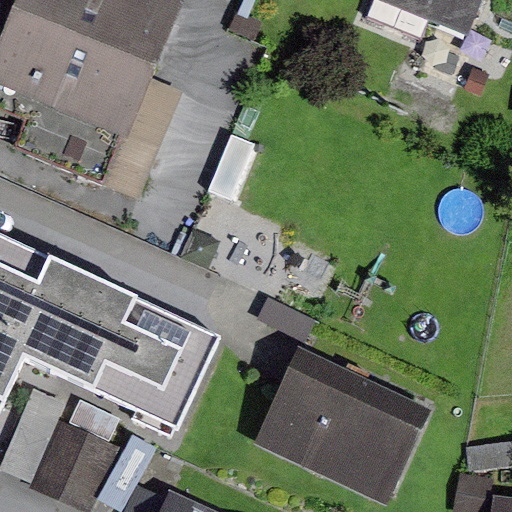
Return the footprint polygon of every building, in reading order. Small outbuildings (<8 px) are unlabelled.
[(155,0),(19,0),(0,46),(0,84),(98,125),(81,166),(154,196),(199,89),(155,70),(180,10),(155,0)] [(478,0),(411,0),(470,22),(478,0)] [(0,355),(41,262),(0,243),(0,355)] [(192,326),(85,278),(40,377),(147,425),(192,326)] [(432,403),(295,345),(254,441),(391,499),(432,403)] [(206,511),(184,501),(178,511),(206,511)]
